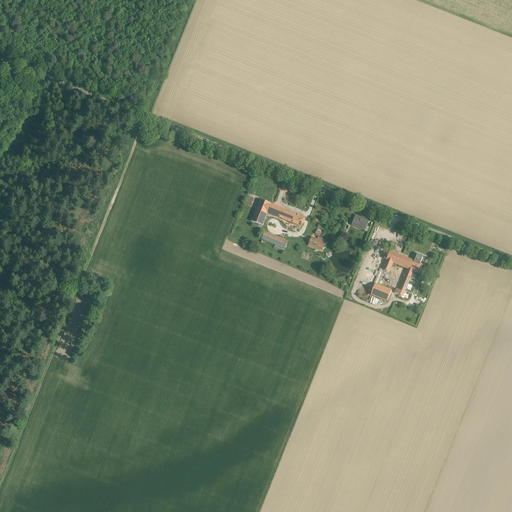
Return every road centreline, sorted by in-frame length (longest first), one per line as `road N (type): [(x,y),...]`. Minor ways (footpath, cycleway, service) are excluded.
road 1 (unclassified): [(511,261),(0,56)]
road 2 (track): [(145,114),(0,480)]
